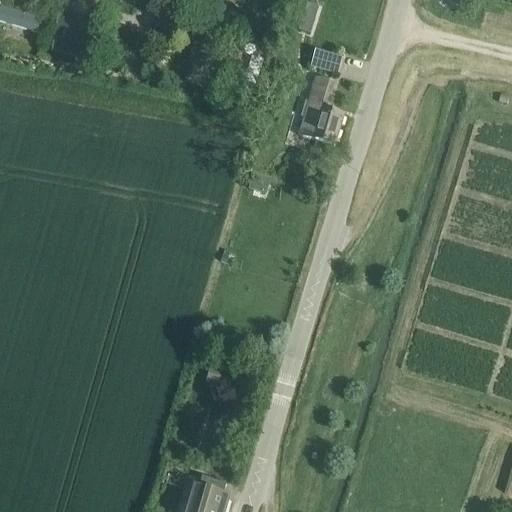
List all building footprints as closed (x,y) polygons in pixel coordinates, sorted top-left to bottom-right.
[(216,90),(225,53),(196,46),(187,82),(216,90)] [(337,76),(341,64),(316,57),(313,69),(337,76)] [(306,112),(298,139),(335,150),(344,119),(326,114),(334,87),(315,81),(309,102),(306,112)] [(256,178),(251,192),(268,198),(273,184),(256,178)] [(238,377),(212,369),(206,388),(232,396),(238,377)] [(202,481),(199,493),(195,492),(188,511),(225,511),(229,502),(223,500),(226,488),(202,481)]
